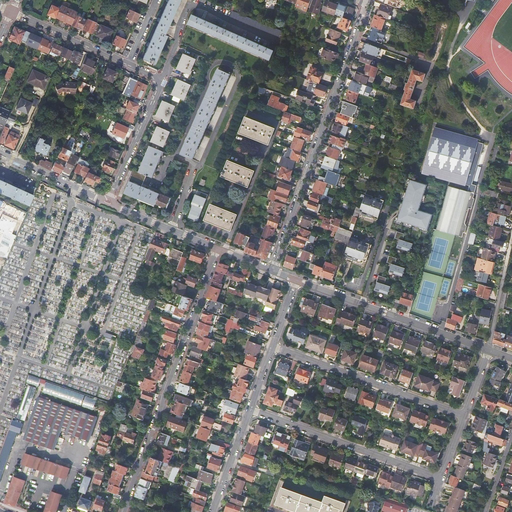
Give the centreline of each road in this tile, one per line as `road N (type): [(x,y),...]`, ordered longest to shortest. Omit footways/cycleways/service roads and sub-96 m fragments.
road 1 (residential): [(110,194),(158,82),(12,11)]
road 2 (residential): [(272,270),(365,3)]
road 3 (residential): [(217,248),(124,511)]
road 4 (residential): [(249,409),(440,478)]
road 5 (residential): [(272,346),(463,415)]
road 6 (residential): [(361,304),(488,350)]
